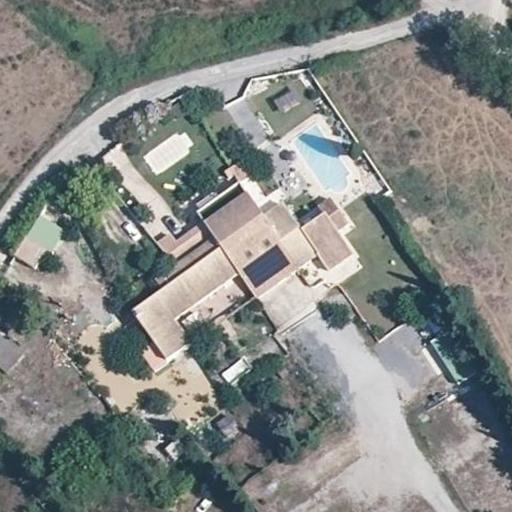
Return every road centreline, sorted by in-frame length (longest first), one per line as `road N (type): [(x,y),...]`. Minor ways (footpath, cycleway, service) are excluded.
road 1 (unclassified): [(0,224),(65,142),(116,101),(193,72),(454,9)]
road 2 (unknown): [(444,511),(363,375),(343,356),(294,358),(245,387),(203,394),(124,381)]
